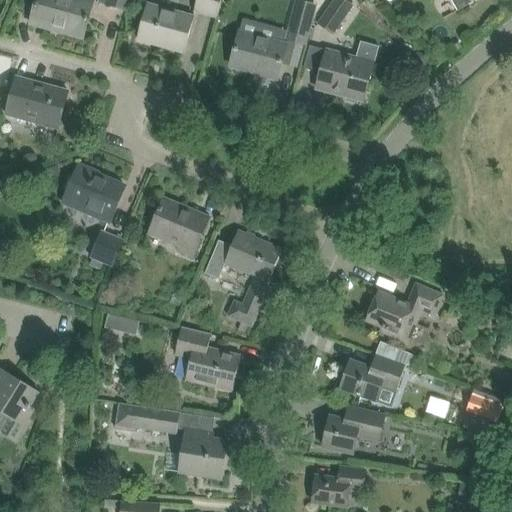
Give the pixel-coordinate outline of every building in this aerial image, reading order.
[(38,0),(37,4),(32,24),(84,37),(93,4),(93,0),(38,0)] [(112,7),(128,11),(130,0),(98,0),(97,4),(112,7)] [(197,0),(195,11),(218,17),(222,0),(197,0)] [(316,5),(298,0),(297,0),(287,39),(305,44),(316,5)] [(335,0),(319,24),(333,33),(352,5),(348,2),(349,0),(335,0)] [(452,0),(459,12),(478,0),(452,0)] [(149,4),(144,21),(139,40),(185,52),(195,16),(149,4)] [(241,33),(237,47),(231,67),(278,80),(287,47),(241,33)] [(363,102),(373,64),(378,47),(361,42),(356,59),(327,51),(317,90),(319,90),(319,88),(340,93),(340,96),(346,98),(347,101),(357,104),(359,101),(363,102)] [(418,65),(430,66),(430,53),(419,52),(418,65)] [(8,115),(41,124),(59,129),(69,92),(18,78),(13,97),(8,115)] [(82,164),(74,183),(65,203),(111,223),(127,187),(98,175),(100,172),(82,164)] [(165,200),(158,218),(152,234),(182,245),(180,250),(197,256),(203,238),(211,219),(165,200)] [(90,259),(112,268),(123,241),(102,231),(90,259)] [(229,318),(234,320),(253,328),(273,279),(271,279),(283,250),(238,232),(232,247),(219,242),(205,275),(219,281),(225,266),(242,273),(244,269),(257,274),(244,306),(235,303),(229,318)] [(436,317),(437,315),(444,296),(416,285),(408,304),(379,292),(366,322),(382,329),(380,332),(409,344),(417,326),(423,311),(436,317)] [(120,302),(112,288),(102,293),(110,307),(120,302)] [(109,315),(105,328),(116,331),(119,318),(109,315)] [(186,381),(223,390),(233,392),(241,357),(208,349),(212,335),(182,328),(176,355),(191,359),(186,381)] [(380,344),(377,355),(395,362),(407,366),(411,367),(415,356),(380,344)] [(341,389),(360,396),(377,402),(382,388),(397,393),(407,366),(395,362),(377,355),(371,369),(351,362),(341,389)] [(6,416),(7,417),(24,427),(34,410),(30,408),(39,393),(11,376),(4,388),(0,384),(0,416),(4,419),(6,416)] [(492,418),(497,403),(467,392),(461,407),(492,418)] [(182,414),(184,402),(169,399),(167,411),(181,414),(182,414)] [(135,432),(135,429),(178,436),(181,414),(167,411),(119,404),(115,429),(135,432)] [(323,448),(347,453),(354,454),(357,438),(379,443),(385,414),(368,411),(348,406),(345,421),(330,418),(323,448)] [(187,430),(183,453),(180,473),(222,479),(228,443),(220,442),(206,439),(207,433),(187,430)] [(497,440),(489,438),(477,435),(474,450),(494,455),(497,440)] [(313,504),(333,506),(348,508),(350,491),(363,493),(366,471),(341,468),(339,479),(316,477),(313,504)] [(458,502),(480,506),(484,487),(461,483),(458,502)] [(121,511),(159,511),(160,505),(122,502),(121,511)]
